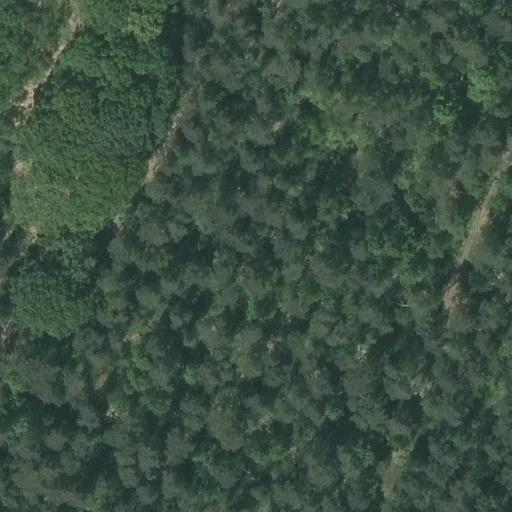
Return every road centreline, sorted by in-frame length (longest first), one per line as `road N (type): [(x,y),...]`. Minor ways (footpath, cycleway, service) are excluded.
road 1 (track): [(511,95),(372,511)]
road 2 (track): [(123,0),(0,350)]
